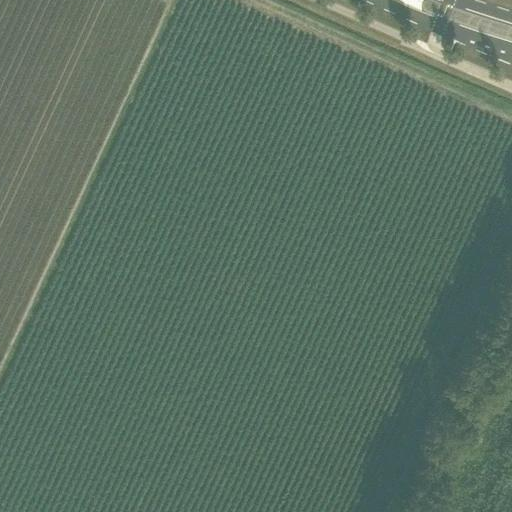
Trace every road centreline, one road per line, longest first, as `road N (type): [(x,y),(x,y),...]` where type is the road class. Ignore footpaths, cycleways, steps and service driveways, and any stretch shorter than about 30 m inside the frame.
road 1 (track): [(511,266),(398,511)]
road 2 (secondary): [(383,0),(511,53)]
